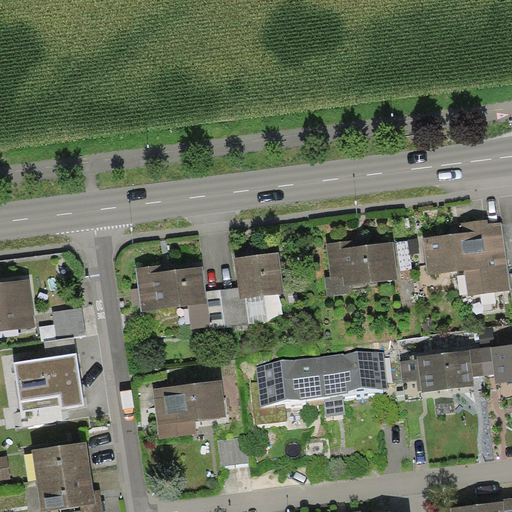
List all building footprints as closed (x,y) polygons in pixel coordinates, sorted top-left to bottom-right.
[(465,232),(423,238),(427,275),(465,270),(468,295),(510,289),(502,222),(489,224),(488,218),(463,222),(465,232)] [(353,240),(326,243),(330,277),(325,278),(327,297),(351,294),(350,285),(398,279),(393,242),(353,247),(353,240)] [(278,252),(235,257),(239,287),(240,299),(246,298),(264,296),(284,293),(278,252)] [(162,265),(136,268),(142,312),(189,306),(207,304),(206,291),(203,267),(162,272),(162,265)] [(30,278),(0,282),(0,331),(36,327),(30,278)] [(249,324),(246,298),(240,299),(239,287),(220,289),(224,327),(249,324)] [(224,327),(220,289),(206,291),(207,304),(189,306),(191,330),(224,327)] [(267,322),(264,296),(246,298),(249,324),(267,322)] [(82,307),(53,311),(57,339),(86,334),(82,307)] [(76,353),(74,337),(44,342),(47,358),(76,353)] [(490,346),(480,347),(484,375),(494,374),(496,383),(511,381),(511,344),(490,347),(490,346)] [(403,382),(417,380),(418,391),(422,391),(422,392),(475,386),(474,376),(484,375),(480,347),(469,349),(469,350),(418,356),(418,358),(400,360),(403,382)] [(343,354),(319,356),(323,396),(324,396),(343,394),(349,394),(349,392),(388,388),(384,351),(344,355),(343,354)] [(47,358),(14,363),(21,411),(61,405),(61,408),(84,404),(76,353),(47,358)] [(256,366),(258,382),(251,383),(256,424),(287,420),(285,403),(301,401),(300,399),(323,396),(319,356),(291,359),(291,362),(256,366)] [(222,380),(153,388),(159,438),(197,434),(195,421),(226,417),(222,380)] [(345,414),(343,394),(324,396),(326,416),(345,414)] [(246,435),(217,439),(221,466),(250,463),(246,435)] [(36,481),(91,473),(87,442),(32,450),(36,481)] [(0,479),(11,478),(8,455),(0,456),(0,479)] [(91,473),(36,481),(40,511),(43,511),(57,510),(96,505),(94,489),(91,473)] [(103,511),(100,488),(94,489),(96,505),(57,510),(57,511),(103,511)] [(511,511),(511,496),(503,498),(503,501),(450,507),(450,511),(511,511)]
